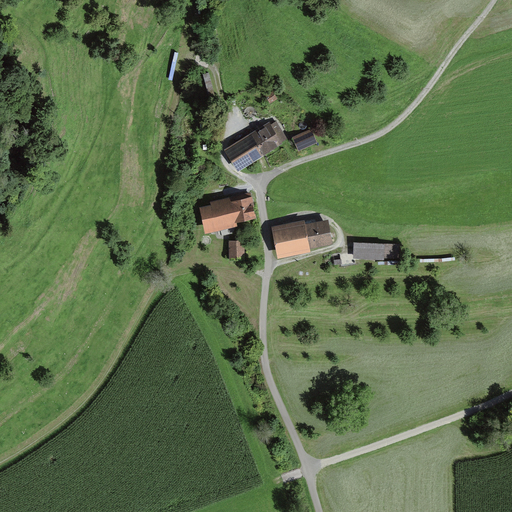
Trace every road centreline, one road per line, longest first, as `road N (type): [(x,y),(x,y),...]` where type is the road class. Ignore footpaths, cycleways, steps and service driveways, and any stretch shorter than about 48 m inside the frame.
road 1 (track): [(495,0),(414,106),(376,135),(281,168),(263,184),(264,358),(320,511)]
road 2 (track): [(307,470),(511,393)]
